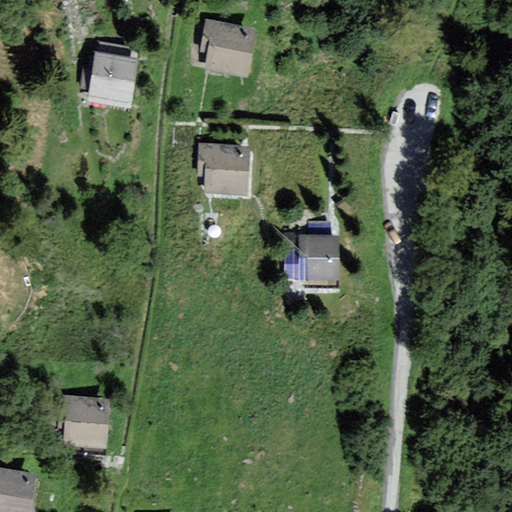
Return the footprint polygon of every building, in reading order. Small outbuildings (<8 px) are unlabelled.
[(259,33),(207,24),(201,56),(209,57),(205,75),(250,83),(259,33)] [(142,63),(97,56),(90,103),(135,110),(142,63)] [(252,150),(200,149),(200,182),(207,182),(207,201),(252,201),(252,150)] [(343,238),(300,240),(301,257),(296,257),(297,285),(344,284),(343,238)] [(108,401),(61,399),(60,430),(66,430),(66,449),(107,450),(108,401)] [(35,511),(41,478),(0,470),(0,511),(35,511)]
